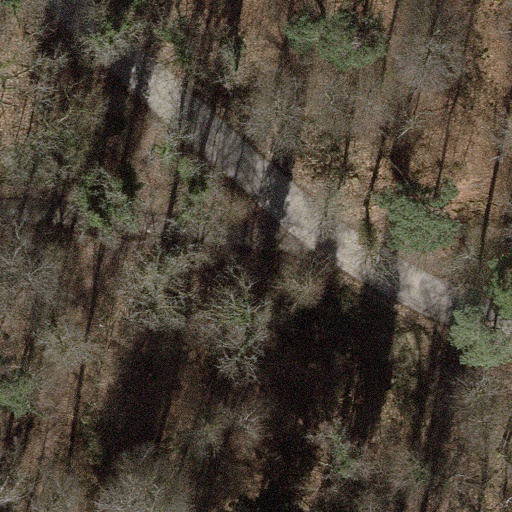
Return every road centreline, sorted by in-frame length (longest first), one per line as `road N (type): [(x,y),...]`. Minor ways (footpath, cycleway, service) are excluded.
road 1 (track): [(511,326),(473,313),(295,215),(168,83)]
road 2 (track): [(0,207),(84,209),(221,231),(295,215)]
